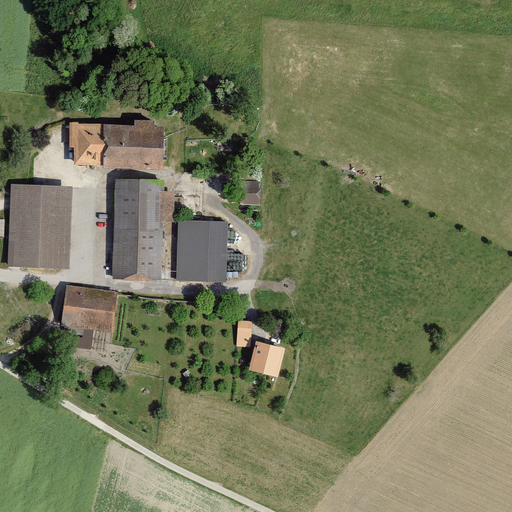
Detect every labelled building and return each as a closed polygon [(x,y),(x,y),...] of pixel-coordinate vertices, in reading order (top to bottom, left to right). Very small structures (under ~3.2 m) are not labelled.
[(135,125),(104,125),(103,165),(103,168),(163,169),(164,127),(154,127),(155,121),(135,121),(135,125)] [(103,165),(104,125),(70,124),(70,146),(75,146),(74,164),(103,165)] [(243,174),(241,203),(258,204),(260,175),(243,174)] [(163,181),(115,180),(114,278),(161,279),(162,220),(163,192),(163,181)] [(71,187),(12,185),(9,265),(68,268),(71,187)] [(173,192),(163,192),(162,220),(172,220),(173,192)] [(226,222),(179,221),(178,279),(225,280),(226,222)] [(117,293),(67,287),(62,325),(66,325),(65,332),(83,335),(82,346),(89,347),(91,328),(112,331),(117,293)] [(252,321),(239,321),(239,335),(252,335),(252,321)] [(285,348),(257,341),(250,368),(277,376),(285,348)]
